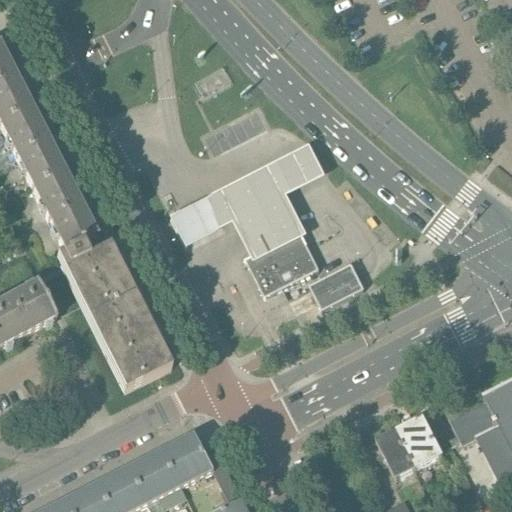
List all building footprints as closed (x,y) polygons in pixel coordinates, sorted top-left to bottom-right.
[(0,130),(32,114),(21,93),(0,51),(0,130)] [(0,132),(31,195),(64,178),(32,114),(0,130),(0,132)] [(310,153),(169,224),(185,255),(233,230),(253,270),(307,242),(287,203),(325,183),(310,153)] [(96,243),(85,221),(64,178),(31,195),(63,259),(88,247),(96,243)] [(246,266),(264,302),(265,303),(319,275),(319,274),(301,238),(300,238),(299,238),(249,264),(246,265),(246,266)] [(170,375),(145,326),(121,277),(109,253),(94,260),(88,247),(63,259),(55,263),(74,300),(99,349),(123,398),(170,375)] [(364,295),(364,294),(356,279),(352,270),(351,270),(350,270),(310,291),(309,292),(314,300),(322,316),(323,316),(364,296),(364,295)] [(0,354),(55,325),(36,288),(0,307),(0,354)] [(511,394),(506,397),(505,396),(503,397),(504,399),(485,408),(485,409),(450,427),(458,441),(447,447),(450,453),(461,448),(463,452),(476,445),(477,446),(478,445),(503,494),(501,495),(502,496),(511,492),(511,495),(511,394)] [(450,453),(447,447),(438,451),(423,422),(400,434),(420,474),(443,462),(441,458),(450,453)] [(396,486),(420,474),(400,434),(376,446),(396,486)] [(182,494),(213,477),(210,469),(206,460),(196,441),(164,458),(182,494)] [(210,469),(220,464),(215,455),(206,460),(210,469)] [(151,510),(182,494),(164,458),(132,474),(151,510)] [(220,464),(210,469),(213,477),(214,478),(224,473),(220,464)] [(224,473),(214,478),(218,487),(229,482),(224,473)] [(110,511),(146,511),(151,510),(132,474),(100,491),(110,511)] [(229,482),(218,487),(222,496),(233,490),(229,482)] [(227,505),(238,499),(233,490),(222,496),(227,505)] [(70,511),(110,511),(100,491),(68,507),(70,511)] [(238,499),(227,505),(230,511),(234,511),(242,508),(238,499)]
